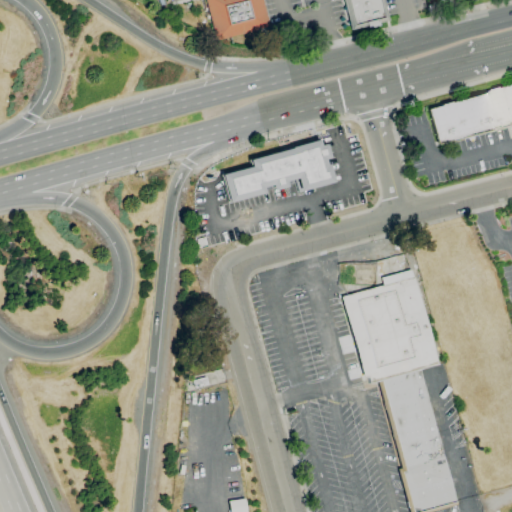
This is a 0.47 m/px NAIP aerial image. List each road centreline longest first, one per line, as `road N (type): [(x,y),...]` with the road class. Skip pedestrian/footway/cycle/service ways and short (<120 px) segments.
road 1 (secondary): [(511,17),(0,155)]
road 2 (motorway): [(136,511),(176,184),(199,157),(289,111)]
road 3 (secondary): [(0,190),(369,92)]
road 4 (tertiary): [(319,239),(232,264),(224,278),(287,511)]
road 5 (motorway): [(0,201),(81,209),(106,229),(124,270),(115,316),(80,349),(30,355),(0,339)]
road 6 (motorway): [(360,57),(207,69),(154,48),(82,0)]
road 7 (motorway): [(20,0),(43,23),(54,72),(43,105),(0,138)]
road 8 (motorway): [(49,511),(0,393)]
road 9 (residential): [(369,92),(403,215)]
